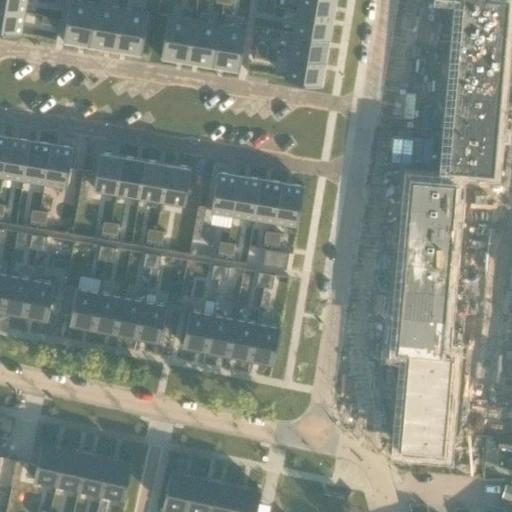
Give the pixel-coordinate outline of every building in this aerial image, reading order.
[(0,0),(0,7),(25,12),(26,0),(0,0)] [(90,45),(96,3),(80,0),(69,0),(63,41),(90,45)] [(297,0),(296,9),(333,15),(335,0),(297,0)] [(462,0),(461,13),(507,17),(507,0),(462,0)] [(115,49),(122,7),(96,3),(90,45),(115,49)] [(263,4),(262,12),(274,14),(275,6),(263,4)] [(0,30),(21,34),(25,12),(0,7),(0,30)] [(149,11),(122,7),(115,49),(142,54),(149,11)] [(329,38),(333,15),(296,9),(292,32),(329,38)] [(461,13),(459,32),(505,36),(511,36),(511,17),(507,17),(461,13)] [(43,14),(41,23),(53,25),(55,16),(43,14)] [(187,61),(194,19),(168,14),(161,57),(187,61)] [(213,66),(220,23),(218,23),(194,19),(187,61),(213,66)] [(247,28),(220,23),(213,66),(240,70),(247,28)] [(325,61),(329,38),(292,32),(289,55),(325,61)] [(459,32),(458,51),(503,55),(505,36),(459,32)] [(257,41),(256,49),(268,51),(269,43),(257,41)] [(256,49),(254,57),(266,59),(268,51),(256,49)] [(458,51),(456,70),(502,74),(503,55),(458,51)] [(321,84),(325,61),(289,55),(285,78),(321,84)] [(456,70),(454,89),(500,93),(502,74),(456,70)] [(454,89),(453,108),(498,113),(500,93),(454,89)] [(453,108),(451,128),(497,132),(498,113),(453,108)] [(451,128),(449,147),(495,151),(497,132),(451,128)] [(0,174),(2,175),(9,136),(0,134),(0,174)] [(23,179),(30,139),(9,136),(2,175),(23,179)] [(45,182),(51,143),(30,139),(23,179),(45,182)] [(74,147),(51,143),(45,182),(67,186),(74,147)] [(449,147),(448,167),(493,171),(495,151),(449,147)] [(117,191),(123,155),(99,151),(93,187),(117,191)] [(139,195),(145,158),(123,155),(117,191),(139,195)] [(162,199),(168,162),(145,158),(139,195),(162,199)] [(191,166),(168,162),(162,199),(185,203),(191,166)] [(233,214),(239,174),(217,171),(211,210),(233,214)] [(254,217),(261,178),(239,174),(233,214),(254,217)] [(412,177),(410,197),(425,198),(456,201),(457,180),(412,177)] [(275,221),(282,181),(261,178),(254,217),(275,221)] [(304,185),(282,181),(275,221),(294,224),(298,225),(304,185)] [(410,197),(409,216),(454,220),(456,201),(425,198),(410,197)] [(32,208),(30,220),(38,221),(40,209),(32,208)] [(40,209),(38,221),(46,223),(48,211),(40,209)] [(409,216),(407,235),(452,239),(454,220),(409,216)] [(104,220),(101,232),(109,233),(112,221),(104,220)] [(112,221),(109,233),(117,235),(120,223),(112,221)] [(149,227),(147,240),(155,241),(157,229),(149,227)] [(157,229),(155,241),(163,242),(165,230),(157,229)] [(266,229),(264,241),(272,242),(274,230),(266,229)] [(274,230),(272,242),(280,244),(282,232),(274,230)] [(32,233),(30,247),(37,248),(40,234),(32,233)] [(40,234),(37,248),(45,249),(48,236),(40,234)] [(407,235),(405,254),(451,258),(452,239),(407,235)] [(220,239),(218,252),(226,253),(228,241),(220,239)] [(228,241),(226,253),(234,254),(236,242),(228,241)] [(100,244),(98,258),(106,259),(108,246),(101,244),(100,244)] [(108,246),(106,259),(114,261),(116,247),(108,246)] [(265,248),(263,264),(286,268),(289,252),(289,251),(265,248)] [(145,253),(143,265),(151,267),(153,253),(146,252),(145,253)] [(153,253),(151,267),(159,268),(161,255),(153,253)] [(405,254),(404,273),(449,277),(451,258),(405,254)] [(214,263),(211,277),(219,278),(222,264),(214,263)] [(222,264),(219,278),(227,280),(230,266),(222,264)] [(0,270),(0,308),(2,309),(9,273),(0,270)] [(259,270),(256,284),(264,286),(267,272),(259,270)] [(267,272),(264,286),(272,287),(275,274),(267,272)] [(9,273),(2,309),(25,313),(32,277),(9,273)] [(404,273),(402,292),(447,296),(449,277),(404,273)] [(32,277),(25,313),(48,318),(51,301),(55,281),(32,277)] [(62,313),(71,314),(76,286),(67,284),(62,313)] [(76,286),(69,322),(93,326),(100,290),(76,286)] [(100,290),(93,326),(115,331),(122,295),(100,290)] [(402,292),(400,311),(446,315),(447,296),(402,292)] [(122,295),(115,331),(137,335),(144,299),(122,295)] [(144,299),(137,335),(161,340),(168,304),(144,299)] [(189,308),(182,344),(206,348),(213,312),(189,308)] [(400,311),(399,331),(444,335),(446,315),(400,311)] [(213,312),(206,348),(228,353),(235,317),(213,312)] [(235,317),(228,353),(250,357),(257,321),(235,317)] [(257,321),(250,357),(273,362),(281,325),(257,321)] [(399,331),(397,351),(408,351),(442,354),(442,353),(444,335),(399,331)] [(408,351),(406,370),(452,374),(454,354),(442,353),(442,354),(408,351)] [(405,386),(405,390),(450,394),(452,374),(406,370),(405,386)] [(405,390),(403,409),(448,413),(450,394),(405,390)] [(402,417),(401,428),(447,432),(448,413),(403,409),(402,417)] [(401,428),(400,448),(445,452),(447,432),(401,428)] [(41,441),(33,477),(56,482),(64,446),(48,443),(41,441)] [(64,446),(56,482),(79,487),(87,451),(64,446)] [(87,451),(79,487),(102,492),(110,456),(87,451)] [(110,456),(102,492),(124,497),(130,472),(132,461),(110,456)] [(170,469),(162,505),(185,510),(193,474),(170,469)] [(193,474),(185,510),(193,511),(208,511),(216,479),(193,474)] [(216,479),(208,511),(232,511),(238,484),(216,479)] [(511,485),(506,483),(502,497),(511,499),(511,485)] [(238,484),(232,511),(255,511),(261,489),(238,484)]
